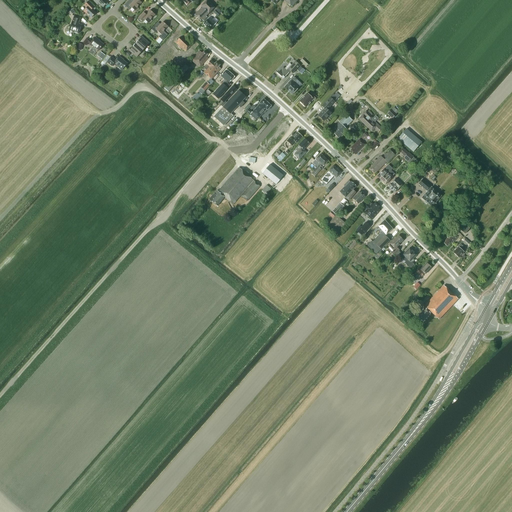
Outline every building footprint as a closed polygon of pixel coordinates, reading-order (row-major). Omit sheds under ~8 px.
[(142,2),(138,0),(134,0),(133,2),(130,0),(128,0),(124,5),(129,10),(131,7),(136,11),(139,8),(137,7),(142,2)] [(215,7),(207,0),(201,6),(202,7),(195,15),(201,21),(202,20),(203,21),(207,17),(206,16),(215,7)] [(83,12),(86,15),(87,13),(91,18),(96,13),(92,9),(94,7),(88,1),(84,5),(87,8),(83,12)] [(222,12),(217,8),(213,12),(218,16),(222,12)] [(146,15),(143,12),(139,18),(143,22),(145,20),(149,24),(152,21),(150,19),(155,15),(150,10),(146,15)] [(79,33),(82,25),(78,24),(81,18),(74,15),(69,30),(79,33)] [(203,23),(210,30),(216,23),(210,17),(203,23)] [(163,31),(168,26),(163,22),(159,26),(156,24),(151,29),(156,33),(158,31),(162,35),(159,37),(163,40),(168,35),(163,31)] [(175,42),(177,40),(171,34),(163,43),(168,48),(174,41),(175,42)] [(136,44),(143,50),(149,43),(141,36),(139,38),(140,39),(136,44)] [(104,44),(98,40),(98,39),(95,37),(92,41),(87,38),(83,43),(86,45),(88,43),(93,47),(93,46),(99,51),(104,44)] [(177,40),(175,42),(182,49),(182,48),(185,51),(190,46),(181,37),(177,40)] [(143,50),(136,44),(132,48),(131,48),(128,50),(137,57),(143,50)] [(156,53),(161,58),(165,54),(160,49),(156,53)] [(204,51),(202,53),(199,51),(196,54),(197,55),(196,56),(195,56),(194,58),(193,59),(194,60),(194,61),(196,61),(201,66),(208,58),(206,56),(207,54),(204,51)] [(119,56),(116,60),(111,56),(107,62),(112,66),(114,64),(117,66),(117,65),(123,70),(127,63),(122,59),(119,56)] [(205,69),(206,70),(204,72),(208,75),(212,79),(221,69),(218,67),(220,65),(216,62),(215,64),(211,60),(205,66),(204,68),(205,69)] [(289,73),(289,72),(290,71),(292,74),(300,65),(295,62),(288,70),(287,71),(283,67),(278,73),(284,79),(289,73)] [(183,68),(175,77),(179,80),(187,70),(183,68)] [(235,77),(226,70),(221,76),(224,79),(222,82),(224,83),(224,84),(223,83),(213,95),(218,99),(231,85),(229,83),(235,77)] [(299,87),(302,84),(294,77),(291,80),(284,87),(292,95),(299,87)] [(202,94),(210,85),(207,82),(198,91),(202,94)] [(233,86),(224,96),(220,100),(223,102),(221,105),(223,107),(227,103),(225,101),(236,89),(233,86)] [(223,107),(231,114),(238,106),(239,106),(240,105),(241,107),(244,103),(242,101),(246,98),(238,91),(227,103),(223,107)] [(317,97),(312,92),(309,95),(307,93),(300,101),(306,107),(313,99),(315,101),(317,97)] [(325,109),(318,116),(324,121),(326,119),(329,122),(334,116),(327,110),(335,102),(330,97),(322,106),(325,109)] [(271,106),(263,99),(259,103),(260,104),(252,112),(259,118),(260,116),(261,117),(267,110),(271,106)] [(233,116),(231,114),(223,107),(214,117),(224,126),(233,116)] [(391,110),(391,109),(387,113),(392,118),(396,115),(396,114),(391,110)] [(358,119),(367,127),(371,122),(370,121),(372,119),(373,118),(366,111),(365,112),(358,119)] [(347,129),(345,128),(352,120),(346,115),(336,126),(331,131),(338,138),(347,129)] [(382,129),(372,119),(370,121),(371,122),(367,127),(372,132),(374,129),(378,133),(382,129)] [(407,128),(398,138),(414,152),(422,142),(407,128)] [(287,141),(292,146),(295,142),(296,143),(302,137),(297,132),(292,138),(291,137),(287,141)] [(299,145),(301,147),(294,155),(299,160),(306,152),(304,150),(309,143),(305,139),(299,145)] [(355,152),(356,153),(365,145),(359,139),(351,148),(352,149),(350,150),(354,154),(355,152)] [(379,144),(376,141),(370,147),(372,150),(379,144)] [(387,162),(387,163),(395,155),(390,150),(382,158),(381,156),(373,164),(374,165),(370,169),(374,173),(375,171),(377,172),(387,162)] [(413,157),(409,152),(403,158),(408,162),(413,157)] [(328,161),(320,154),(314,160),(319,165),(311,174),(314,177),(323,168),(322,167),(328,161)] [(407,163),(410,165),(416,159),(413,157),(407,163)] [(263,173),(276,184),(284,176),(270,164),(263,173)] [(324,176),(321,180),(326,184),(333,176),(335,178),(337,176),(341,172),(333,165),(330,169),(330,170),(324,176)] [(382,180),(391,170),(388,167),(385,170),(384,169),(382,171),(377,176),(380,179),(381,179),(382,180)] [(247,201),(260,186),(239,168),(218,192),(217,190),(209,199),(217,206),(224,197),(233,205),(241,196),(247,201)] [(391,170),(382,180),(383,181),(382,181),(386,185),(391,179),(393,177),(392,176),(394,174),(391,170)] [(414,173),(405,182),(407,185),(417,175),(414,173)] [(392,182),(388,186),(394,193),(398,189),(398,188),(402,185),(396,178),(392,182)] [(424,178),(419,184),(428,191),(422,198),(432,207),(432,206),(433,207),(435,207),(436,205),(436,204),(435,203),(441,196),(425,182),(427,181),(424,178)] [(351,182),(349,180),(344,185),(345,186),(340,192),(349,200),(356,192),(353,189),(356,186),(352,182),(351,182)] [(263,189),(267,193),(271,189),(267,185),(263,189)] [(361,193),(360,192),(353,199),(358,203),(365,196),(364,195),(364,194),(362,192),(361,192),(361,193)] [(340,203),(332,211),(337,215),(344,207),(348,202),(346,201),(342,205),(340,203)] [(363,212),(372,220),(380,210),(377,208),(379,206),(375,203),(374,205),(371,203),(369,205),(365,202),(363,204),(366,207),(363,212)] [(346,224),(336,215),(325,227),(336,236),(346,224)] [(385,220),(378,226),(383,231),(379,235),(379,236),(382,238),(385,235),(386,234),(386,235),(393,229),(385,220)] [(357,232),(362,236),(371,226),(366,222),(357,232)] [(466,234),(471,228),(464,222),(459,228),(466,234)] [(455,229),(449,236),(449,237),(445,241),(446,242),(444,243),(448,246),(451,242),(452,243),(458,237),(457,236),(459,233),(455,229)] [(390,240),(385,235),(382,238),(379,236),(373,242),(372,241),(367,246),(376,254),(390,240)] [(388,244),(390,246),(389,247),(393,251),(391,253),(393,256),(399,250),(397,247),(399,245),(399,244),(403,240),(398,235),(395,238),(391,241),(388,244)] [(464,252),(463,251),(465,248),(460,244),(458,247),(459,247),(453,253),(459,258),(464,252)] [(405,261),(405,262),(404,263),(410,269),(414,265),(411,262),(410,262),(417,255),(409,248),(403,255),(404,256),(402,258),(402,259),(400,261),(403,263),(405,261)] [(425,273),(425,274),(431,268),(427,263),(421,269),(419,268),(416,272),(421,277),(425,273)] [(431,312),(439,319),(458,299),(444,285),(427,303),(427,302),(423,306),(423,307),(422,308),(421,307),(415,314),(423,321),(431,312)]
